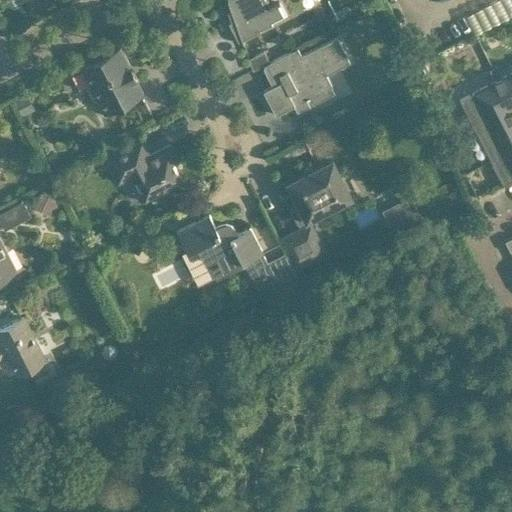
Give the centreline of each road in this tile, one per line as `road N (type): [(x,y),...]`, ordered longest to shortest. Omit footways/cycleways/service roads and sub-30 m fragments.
road 1 (residential): [(0,70),(138,0)]
road 2 (residential): [(225,134),(159,0)]
